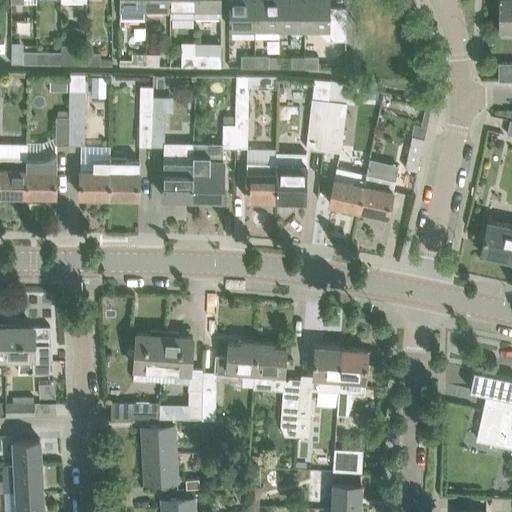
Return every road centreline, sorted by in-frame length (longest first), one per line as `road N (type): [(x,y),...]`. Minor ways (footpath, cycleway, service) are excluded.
road 1 (unclassified): [(420,293),(242,266),(0,261)]
road 2 (residential): [(411,511),(420,293)]
road 3 (unclassified): [(420,293),(460,96)]
road 4 (residential): [(91,511),(81,322)]
